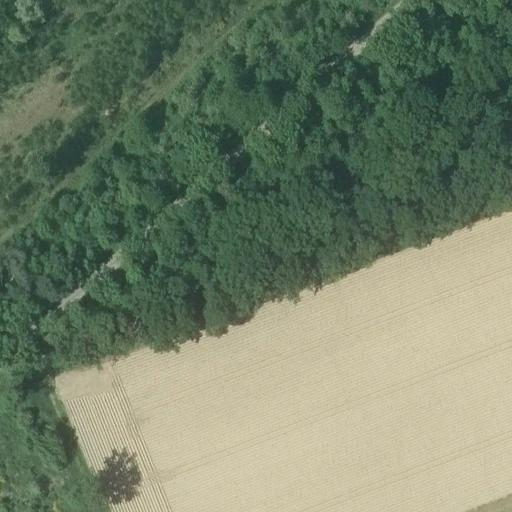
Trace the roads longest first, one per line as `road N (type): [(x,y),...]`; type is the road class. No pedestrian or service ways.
road 1 (unclassified): [(0,363),(410,0)]
road 2 (track): [(22,342),(45,376),(99,511)]
